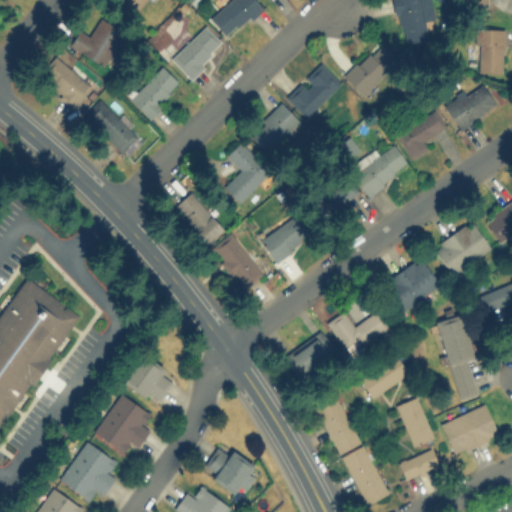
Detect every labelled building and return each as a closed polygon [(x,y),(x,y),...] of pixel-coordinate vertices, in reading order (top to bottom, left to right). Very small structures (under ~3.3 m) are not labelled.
[(142,0),(113,0),(113,1),(130,15),(142,0)] [(261,6),(255,0),(222,0),(211,11),(231,34),(261,6)] [(430,0),(393,0),(399,42),(426,39),(424,21),(432,20),(430,0)] [(77,28),(68,46),(104,65),(121,31),(98,18),(89,34),(77,28)] [(189,78),(223,44),(203,24),(169,58),(189,78)] [(501,27),(475,27),(475,72),(501,72),(501,27)] [(360,95),(388,68),(369,49),(341,76),(360,95)] [(89,84),(53,56),(37,77),(73,105),(89,84)] [(147,117),(179,84),(159,64),(127,97),(147,117)] [(304,117),(338,83),(319,64),(302,80),(301,79),(284,96),(304,117)] [(443,103),(456,127),(495,105),(481,81),(443,103)] [(81,115),(117,152),(136,133),(100,96),(81,115)] [(248,132),(267,151),(298,120),(279,101),(248,132)] [(422,138),(443,126),(434,110),(394,132),(408,157),(427,147),(422,138)] [(239,170),(222,185),(237,202),(269,173),(239,140),(224,154),(239,170)] [(351,175),(364,195),(408,166),(393,143),(376,154),(373,149),(351,163),(357,171),(351,175)] [(357,196),(344,174),(308,197),(322,218),(357,196)] [(204,243),(222,226),(190,190),(171,206),(204,243)] [(511,197),(483,221),(499,242),(511,231),(511,197)] [(275,262),(306,236),(289,215),(258,241),(275,262)] [(430,244),(448,274),(489,250),(471,220),(430,244)] [(210,248),(242,288),(261,272),(229,232),(210,248)] [(380,280),(397,310),(439,287),(421,256),(380,280)] [(0,313),(25,279),(77,317),(48,357),(52,360),(34,384),(30,381),(0,423),(0,313)] [(511,305),(511,280),(476,294),(484,316),(511,305)] [(347,353),(387,328),(375,310),(352,325),(343,310),(327,320),(347,353)] [(465,357),(471,356),(459,315),(435,322),(456,395),(474,390),(465,357)] [(327,355),(313,336),(281,358),(295,378),(327,355)] [(370,397),(407,371),(394,353),(358,379),(370,397)] [(156,401),(173,374),(140,354),(123,381),(156,401)] [(142,421),(149,411),(117,391),(91,432),(121,451),(127,442),(135,447),(149,426),(142,421)] [(335,452),(356,443),(336,394),(315,403),(335,452)] [(431,436),(414,395),(393,405),(411,445),(431,436)] [(438,421),(451,453),(495,435),(483,403),(438,421)] [(100,496),(115,474),(108,469),(114,459),(83,438),(56,479),(86,498),(91,490),(100,496)] [(252,464),(219,441),(199,468),(231,492),(252,464)] [(340,455),(364,503),(385,492),(362,444),(340,455)] [(437,463),(429,446),(396,462),(405,479),(437,463)] [(223,511),(229,504),(199,485),(193,494),(184,488),(172,508),(178,511),(223,511)] [(32,511),(77,511),(81,507),(50,486),(32,511)]
